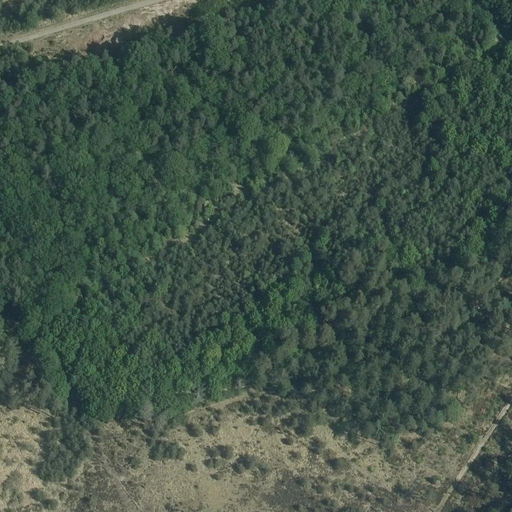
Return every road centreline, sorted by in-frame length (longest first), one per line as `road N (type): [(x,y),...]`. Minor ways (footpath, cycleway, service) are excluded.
road 1 (unclassified): [(0,46),(154,0)]
road 2 (track): [(436,511),(511,399)]
